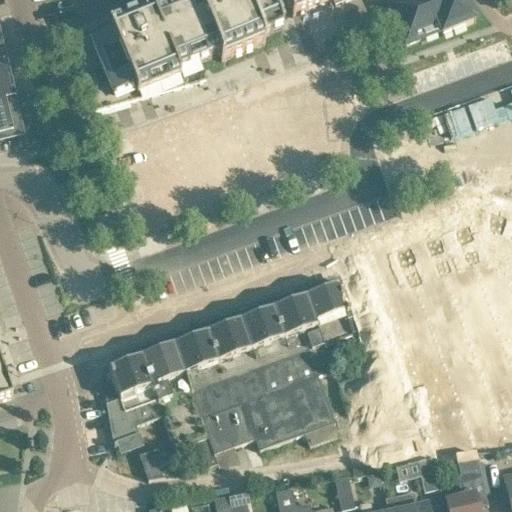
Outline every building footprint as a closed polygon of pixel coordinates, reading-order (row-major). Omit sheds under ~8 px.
[(214,0),(215,2),(211,3),(209,0),(183,0),(181,1),(184,8),(167,15),(164,8),(139,18),(145,31),(140,33),(135,18),(125,22),(131,37),(127,38),(122,26),(98,35),(98,33),(74,40),(95,116),(207,84),(199,66),(218,58),(221,65),(265,46),(262,40),(283,31),(270,0),(214,0)] [(283,0),(292,20),(332,3),(334,8),(353,0),(283,0)] [(442,39),(475,25),(464,0),(413,0),(389,10),(405,50),(441,35),(442,39)] [(0,137),(13,134),(5,102),(15,100),(8,67),(0,35),(0,137)] [(448,215),(367,244),(446,459),(455,457),(475,455),(511,449),(511,202),(511,203),(497,197),(448,215)] [(364,259),(55,368),(82,486),(141,486),(411,443),(364,259)] [(0,405),(13,401),(9,390),(0,364),(0,405)] [(475,455),(455,457),(457,466),(460,479),(458,483),(462,501),(446,505),(447,511),(478,511),(477,508),(487,506),(485,497),(482,487),(480,479),(478,468),(475,455)] [(430,462),(416,465),(417,467),(417,468),(418,472),(424,497),(436,494),(431,470),(431,466),(430,462)] [(340,511),(354,511),(348,482),(335,485),(340,511)] [(331,511),(329,511),(308,511),(308,509),(295,511),(291,494),(275,497),(278,511),(331,511)] [(414,510),(411,498),(386,504),(387,511),(428,511),(427,508),(414,510)] [(227,502),(228,511),(247,511),(244,499),(227,502)] [(228,511),(227,502),(214,504),(215,511),(228,511)]
